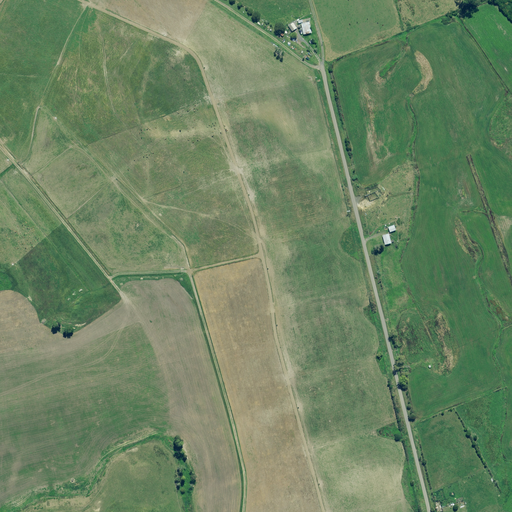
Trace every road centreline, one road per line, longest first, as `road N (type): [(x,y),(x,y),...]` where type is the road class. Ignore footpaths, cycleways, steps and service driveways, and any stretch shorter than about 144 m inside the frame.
road 1 (unclassified): [(322,68),(428,511)]
road 2 (track): [(215,0),(322,68)]
